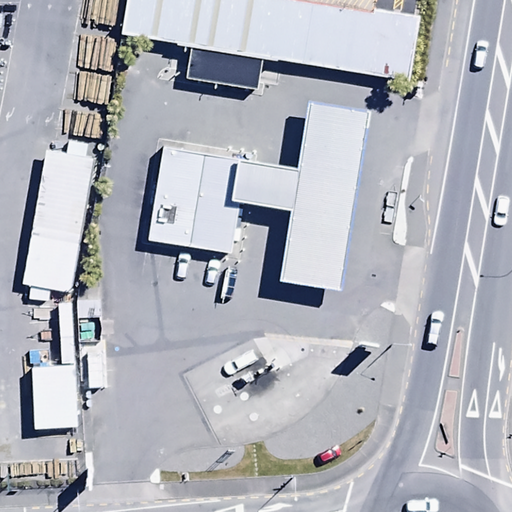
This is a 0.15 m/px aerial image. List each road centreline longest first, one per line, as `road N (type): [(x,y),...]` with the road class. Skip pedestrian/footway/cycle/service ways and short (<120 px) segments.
road 1 (trunk): [(471,262),(511,7)]
road 2 (trunk): [(471,262),(486,332),(482,442),(490,481),(473,509)]
road 3 (trunk): [(396,497),(435,326),(471,262)]
